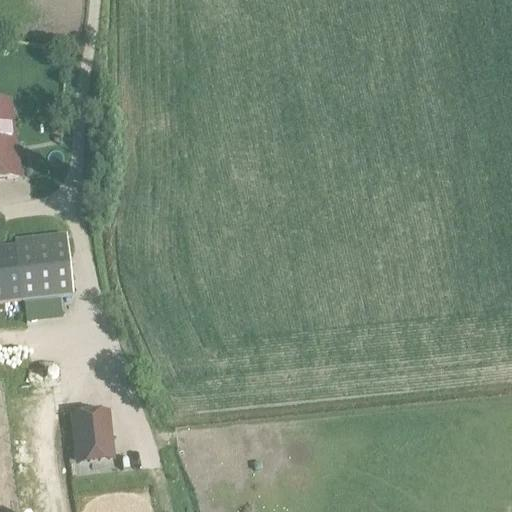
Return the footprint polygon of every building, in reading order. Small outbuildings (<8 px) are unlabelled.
[(0,182),(18,181),(11,106),(0,107),(0,182)] [(16,243),(17,247),(0,249),(0,306),(23,304),(71,299),(65,237),(16,243)] [(27,368),(28,421),(55,420),(54,367),(27,368)] [(0,426),(26,424),(22,386),(0,387),(0,426)] [(111,456),(106,417),(74,421),(79,460),(111,456)] [(0,463),(29,461),(26,426),(0,428),(0,463)] [(0,508),(34,505),(31,468),(0,470),(0,508)]
